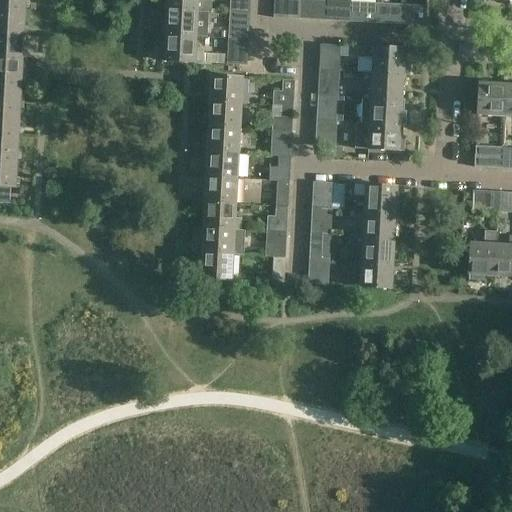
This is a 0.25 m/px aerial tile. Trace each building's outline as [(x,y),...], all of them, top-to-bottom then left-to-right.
[(0,0),(0,9),(27,10),(27,0),(0,0)] [(201,0),(167,0),(167,13),(200,15),(201,12),(212,13),(212,1),(201,0)] [(250,0),(230,0),(229,16),(249,18),(250,0)] [(300,21),(301,1),(280,0),(275,0),(274,20),(300,21)] [(326,3),(301,1),(300,21),(325,22),(326,3)] [(351,4),(326,3),(325,22),(350,24),(351,4)] [(376,5),(351,4),(350,24),(375,25),(376,5)] [(376,5),(375,25),(401,26),(402,7),(376,5)] [(402,7),(401,26),(426,28),(427,8),(402,7)] [(0,9),(0,35),(25,37),(27,10),(0,9)] [(200,15),(167,13),(166,38),(199,40),(200,15)] [(249,18),(229,16),(228,41),(248,42),(249,18)] [(25,37),(0,35),(0,60),(24,62),(25,37)] [(199,40),(166,38),(164,64),(204,66),(204,52),(199,52),(199,40)] [(248,42),(228,41),(227,66),(247,67),(248,42)] [(320,73),(339,74),(341,48),(321,47),(320,73)] [(373,77),(405,79),(406,52),(358,49),(358,59),(374,60),(373,77)] [(0,60),(0,84),(23,85),(24,62),(0,60)] [(339,74),(320,73),(319,99),(338,100),(339,74)] [(405,79),(373,77),(364,76),(364,85),(372,86),(372,102),(404,104),(405,79)] [(210,105),(242,107),(243,104),(249,104),(250,93),(243,93),(244,81),(207,79),(206,91),(208,91),(208,102),(210,102),(210,105)] [(281,109),(293,109),(295,84),(283,83),(282,93),(274,93),(273,107),(282,108),(281,109)] [(0,84),(0,108),(22,110),(23,85),(0,84)] [(505,119),(507,86),(481,85),(479,118),(505,119)] [(338,100),(319,99),(317,123),(337,124),(338,100)] [(404,104),(372,102),(363,101),(362,126),(403,128),(406,129),(407,112),(403,112),(404,104)] [(242,107),(210,105),(209,130),(241,131),(242,107)] [(0,108),(0,135),(20,137),(22,110),(0,108)] [(273,119),(272,133),(292,134),(293,109),(281,109),(281,119),(273,119)] [(337,124),(317,123),(316,149),(335,150),(337,124)] [(403,128),(362,126),(357,125),(356,152),(406,155),(407,137),(402,137),(403,128)] [(209,130),(208,155),(240,157),(241,131),(209,130)] [(292,134),(272,133),(271,158),(279,159),(291,160),(292,134)] [(20,137),(0,135),(0,161),(19,163),(20,137)] [(502,170),(503,150),(501,150),(502,150),(477,148),(476,169),(502,170)] [(511,150),(503,150),(502,170),(511,170),(511,150)] [(240,157),(208,155),(206,180),(238,182),(240,157)] [(291,160),(279,159),(278,168),(270,168),(269,183),(277,184),(290,185),(291,160)] [(19,163),(0,161),(0,206),(12,207),(13,190),(17,190),(19,163)] [(206,180),(205,204),(237,207),(238,182),(206,180)] [(277,184),(276,209),(288,210),(290,185),(277,184)] [(313,212),(332,213),(333,186),(314,185),(313,212)] [(366,215),(397,217),(399,190),(357,188),(356,198),(367,198),(366,215)] [(500,214),(501,195),(475,194),(474,213),(500,214)] [(245,195),(245,207),(267,208),(267,195),(245,195)] [(511,195),(501,195),(500,214),(511,215),(511,195)] [(237,207),(205,204),(203,230),(242,233),(242,220),(236,219),(237,207)] [(267,219),(267,234),(287,235),(288,210),(276,209),(276,219),(267,219)] [(332,213),(313,212),(312,236),(331,237),(332,213)] [(366,215),(364,239),(396,241),(397,217),(366,215)] [(203,230),(202,256),(234,258),(245,258),(246,233),(242,233),(203,230)] [(496,279),(498,246),(497,246),(498,234),(485,233),(484,245),(472,245),(470,277),(496,279)] [(287,235),(267,234),(265,259),(273,259),(273,260),(285,261),(287,235)] [(312,236),(310,262),(329,263),(331,237),(312,236)] [(508,247),(498,246),(496,279),(511,279),(511,237),(509,237),(508,247)] [(396,241),(364,239),(351,238),(350,249),(364,250),(363,265),(395,267),(396,241)] [(234,258),(202,256),(201,281),(233,283),(234,258)] [(285,261),(273,260),(272,284),(284,285),(285,261)] [(329,263),(310,262),(309,287),(328,287),(329,263)] [(337,262),(330,262),(329,271),(337,271),(337,262)] [(395,267),(363,265),(362,290),(393,292),(395,267)]
